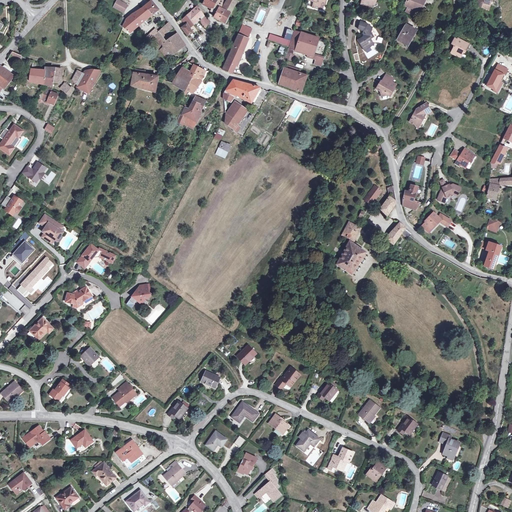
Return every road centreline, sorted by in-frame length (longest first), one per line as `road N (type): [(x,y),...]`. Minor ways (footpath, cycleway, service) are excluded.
road 1 (residential): [(411,511),(413,467),(284,401),(236,391),(181,443)]
road 2 (residential): [(153,0),(208,67),(349,112)]
road 3 (residential): [(511,324),(471,511)]
road 4 (residential): [(392,167),(402,218),(414,234),(478,274),(511,281)]
road 5 (residential): [(115,302),(101,284),(63,277),(0,348)]
road 6 (residential): [(181,443),(109,423),(37,417)]
